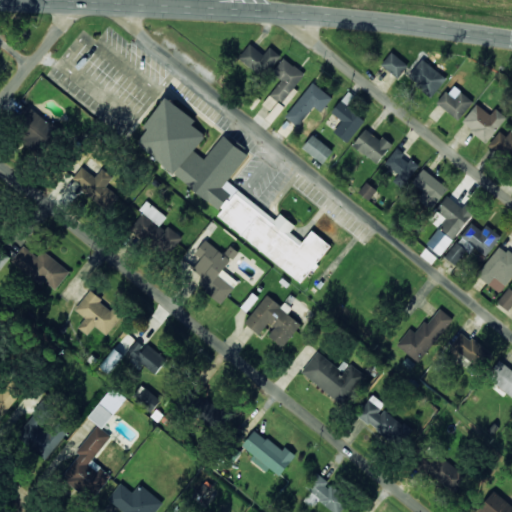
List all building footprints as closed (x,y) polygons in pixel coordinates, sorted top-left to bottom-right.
[(239,58),(263,78),(281,55),(270,47),(264,54),(250,43),(239,58)] [(381,64),(398,77),(408,64),(391,51),(381,64)] [(282,80),(262,104),(271,111),(279,101),(285,106),(298,90),(294,87),(305,74),(285,58),(273,72),(282,80)] [(447,78),(422,58),(407,77),(432,97),(447,78)] [(314,106),(321,112),(332,97),(313,82),(286,116),(298,127),(314,106)] [(461,91),(455,98),(446,90),(436,102),(458,120),(473,101),(461,91)] [(221,208),(236,187),(228,181),(248,154),(223,135),(205,159),(194,151),(206,135),(192,125),(197,119),(166,97),(144,126),(148,129),(136,145),(221,208)] [(366,119),(341,100),(332,112),(342,120),(334,131),(348,142),(366,119)] [(461,123),(487,142),(507,117),(495,108),(491,114),(477,103),(461,123)] [(42,150),(58,128),(28,106),(12,129),(42,150)] [(353,145),(377,164),(393,144),(382,136),(380,139),(366,128),(353,145)] [(489,144),(511,160),(511,129),(507,136),(499,131),(489,144)] [(323,164),(334,151),(313,134),(302,147),(323,164)] [(393,181),(402,188),(419,166),(397,148),(385,162),(399,174),(393,181)] [(113,176),(102,168),(95,177),(82,166),(72,180),(107,207),(117,195),(106,186),(113,176)] [(448,189),(424,168),(409,186),(432,207),(448,189)] [(359,192),(369,200),(377,190),(367,182),(359,192)] [(218,216),(301,282),(330,245),(312,230),(303,242),(290,232),(295,225),(280,213),(275,219),(238,190),(218,216)] [(441,228),(453,238),(475,212),(465,204),(462,207),(448,196),(436,210),(448,219),(441,228)] [(167,216),(147,200),(140,209),(143,212),(133,225),(169,254),(181,238),(162,223),(167,216)] [(445,256),(456,265),(472,245),(485,256),(501,237),(486,224),(481,230),(472,223),(445,256)] [(453,240),(440,228),(427,243),(440,255),(453,240)] [(222,303),(239,282),(224,270),(238,251),(230,245),(223,254),(205,240),(195,253),(201,259),(193,269),(203,277),(197,284),(222,303)] [(489,284),(495,277),(506,285),(511,276),(511,253),(500,244),(477,275),(489,284)] [(53,292),(70,272),(44,249),(38,257),(24,245),(14,257),(53,292)] [(510,310),(511,306),(511,289),(507,287),(498,303),(510,310)] [(78,327),(88,335),(95,326),(107,335),(122,315),(89,291),(75,310),(85,317),(78,327)] [(417,334),(410,328),(397,345),(418,362),(453,318),(439,307),(417,334)] [(470,340),(461,332),(451,344),(478,369),(491,353),(473,337),(470,340)] [(148,344),(145,347),(136,340),(126,353),(154,375),(167,359),(148,344)] [(302,371),(342,404),(365,375),(350,363),(343,372),(318,351),(302,371)] [(511,370),(497,361),(486,379),(511,395),(511,370)] [(0,418),(25,389),(13,380),(5,389),(0,385),(0,418)] [(132,397),(152,412),(161,400),(142,385),(132,397)] [(383,408),(386,404),(373,394),(357,414),(392,441),(405,425),(383,408)] [(215,398),(196,401),(199,423),(218,420),(215,398)] [(46,458),(72,429),(62,421),(51,433),(44,426),(58,411),(45,400),(17,433),(46,458)] [(98,424),(76,452),(79,454),(61,477),(84,494),(89,487),(97,494),(112,475),(92,460),(111,435),(102,428),(114,413),(100,402),(88,417),(98,424)] [(242,446),(254,454),(251,459),(267,471),(270,468),(280,476),(294,457),(256,428),(242,446)] [(456,486),(463,466),(423,452),(416,472),(456,486)] [(334,511),(341,511),(350,498),(329,485),(331,482),(316,472),(306,488),(310,490),(303,501),(313,508),(318,501),(334,511)] [(140,483),(133,492),(120,482),(107,500),(122,511),(155,511),(163,502),(140,483)] [(479,511),(511,511),(511,505),(494,491),(477,511),(479,511)]
